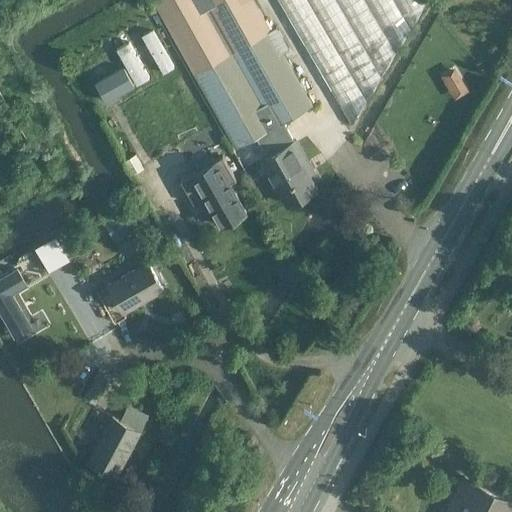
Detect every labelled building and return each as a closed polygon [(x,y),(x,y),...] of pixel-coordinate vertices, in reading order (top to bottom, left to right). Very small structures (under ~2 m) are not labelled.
[(276,26),(271,29),(254,0),(153,0),(235,147),(257,135),(284,120),(312,104),(283,51),(289,47),(276,26)] [(426,2),(424,0),(280,0),(352,124),(426,2)] [(123,65),(95,81),(106,102),(135,86),(123,65)] [(455,66),(440,74),(455,98),(468,90),(455,66)] [(284,120),(257,135),(268,155),(263,158),(288,203),(316,187),(308,173),(313,170),(296,139),(295,140),(284,120)] [(136,153),(124,159),(132,174),(144,167),(136,153)] [(233,165),(226,154),(196,171),(208,193),(205,195),(222,225),(246,211),(229,181),(227,183),(220,172),(233,165)] [(103,218),(115,240),(146,223),(133,201),(103,218)] [(125,308),(162,286),(146,259),(109,282),(125,308)] [(98,263),(84,271),(91,283),(105,275),(98,263)] [(16,266),(0,275),(0,310),(12,332),(29,323),(11,292),(26,284),(16,266)] [(108,374),(96,369),(83,397),(94,402),(108,374)] [(113,414),(92,453),(88,460),(116,475),(141,429),(113,414)] [(447,511),(511,511),(511,497),(465,476),(447,511)]
